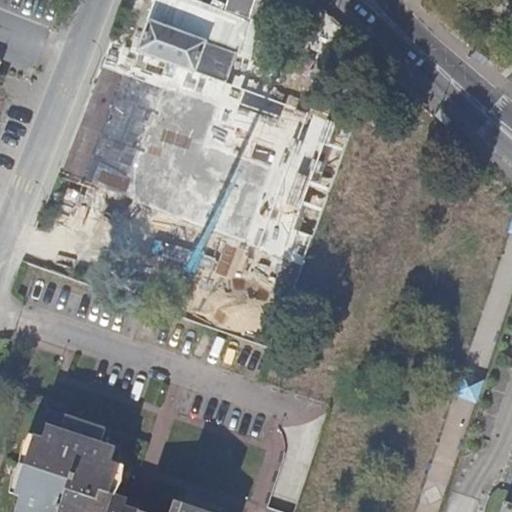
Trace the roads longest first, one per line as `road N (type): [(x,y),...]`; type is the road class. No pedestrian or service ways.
road 1 (residential): [(0,311),(267,405)]
road 2 (residential): [(0,248),(100,0)]
